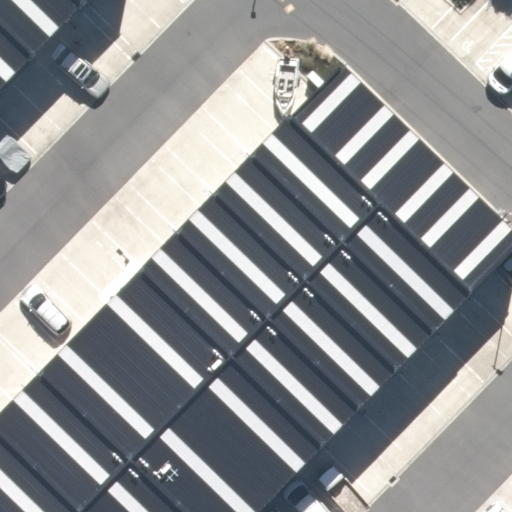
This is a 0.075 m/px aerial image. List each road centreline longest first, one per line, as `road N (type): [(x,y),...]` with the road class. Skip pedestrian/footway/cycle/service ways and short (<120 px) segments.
road 1 (unknown): [(242,8),(0,265)]
road 2 (unknown): [(511,161),(341,0)]
road 3 (unknown): [(511,416),(421,511)]
